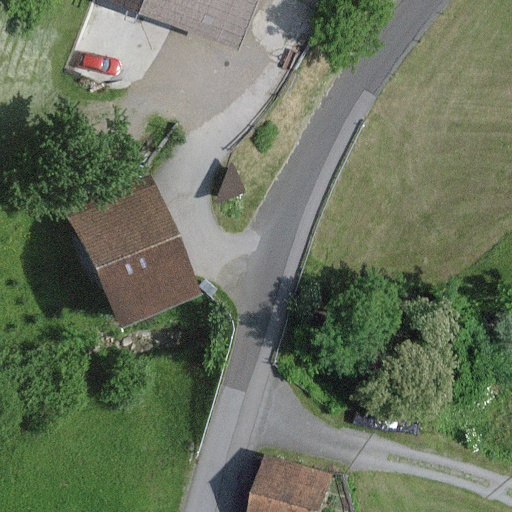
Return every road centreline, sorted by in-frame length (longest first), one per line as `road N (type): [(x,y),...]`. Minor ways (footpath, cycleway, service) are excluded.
road 1 (unclassified): [(423,0),(360,74),(309,168),(208,511)]
road 2 (unknown): [(296,0),(270,56),(236,103),(192,137),(175,170),(178,204),(203,238),(273,277)]
road 3 (track): [(242,396),(511,496)]
